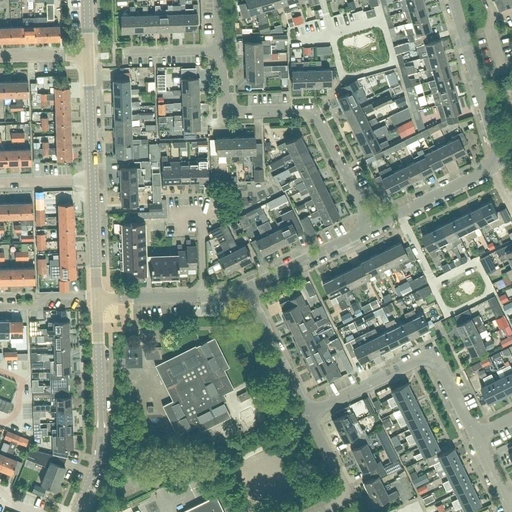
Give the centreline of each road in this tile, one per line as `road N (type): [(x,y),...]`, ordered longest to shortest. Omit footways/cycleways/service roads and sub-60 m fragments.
road 1 (residential): [(372,227),(317,114),(229,106),(219,50)]
road 2 (residential): [(473,437),(438,363),(421,357),(306,413)]
road 3 (residential): [(77,511),(100,449),(97,297)]
road 4 (residential): [(97,297),(246,292)]
road 5 (residential): [(246,292),(372,227)]
road 6 (residential): [(306,413),(246,292)]
road 7 (residential): [(490,167),(372,227)]
road 8 (residential): [(94,178),(87,53)]
